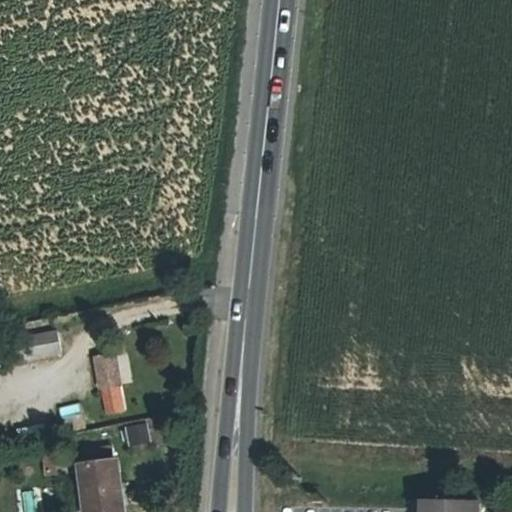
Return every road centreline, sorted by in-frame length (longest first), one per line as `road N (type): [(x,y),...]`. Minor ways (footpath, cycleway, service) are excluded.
road 1 (primary): [(232,511),(278,0)]
road 2 (unknown): [(300,511),(322,344)]
